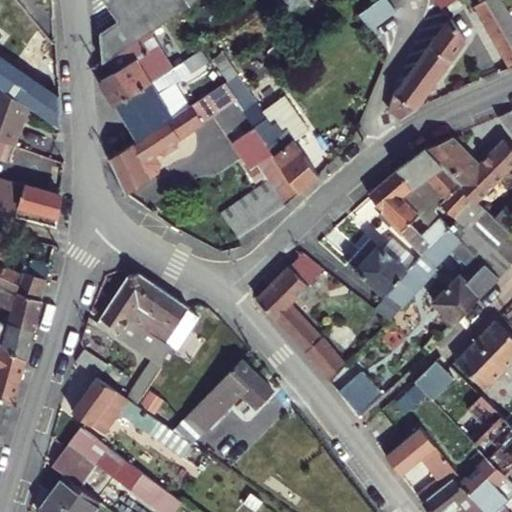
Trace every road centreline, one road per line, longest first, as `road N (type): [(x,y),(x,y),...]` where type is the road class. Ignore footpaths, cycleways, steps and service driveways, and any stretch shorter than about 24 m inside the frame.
road 1 (residential): [(103,211),(4,511)]
road 2 (residential): [(227,294),(405,511)]
road 3 (residential): [(227,294),(321,196),(387,145)]
road 4 (residential): [(74,5),(88,165),(103,211)]
road 5 (residential): [(415,0),(377,105),(387,145)]
road 6 (residential): [(103,211),(144,249),(227,294)]
road 7 (residential): [(387,145),(511,84)]
